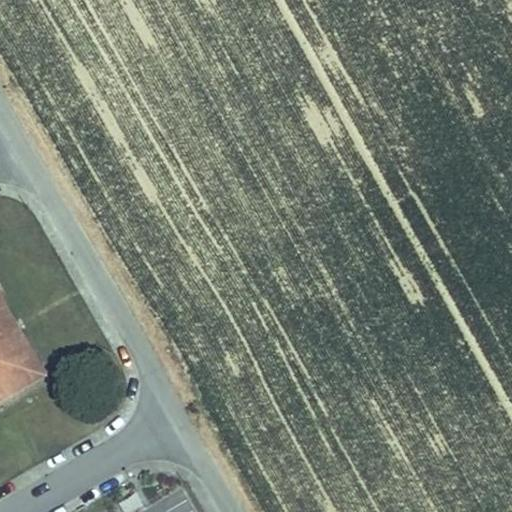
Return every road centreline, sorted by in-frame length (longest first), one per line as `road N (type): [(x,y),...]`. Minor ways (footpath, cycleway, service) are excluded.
road 1 (residential): [(173,424),(16,145)]
road 2 (residential): [(173,424),(18,511)]
